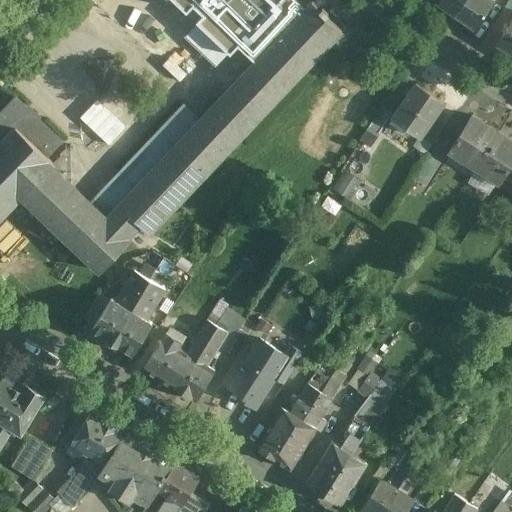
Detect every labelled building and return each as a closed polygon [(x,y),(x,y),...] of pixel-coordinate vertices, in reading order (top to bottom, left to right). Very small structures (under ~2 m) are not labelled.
[(297,17),(279,0),(225,0),(271,44),(297,17)] [(436,0),(436,1),(454,14),(464,0),(436,0)] [(464,0),(454,14),(474,28),(493,0),(464,0)] [(183,102),(117,172),(108,182),(107,182),(107,183),(101,190),(101,189),(100,190),(90,201),(52,165),(22,196),(101,271),(131,240),(127,237),(140,223),(150,232),(342,30),(326,15),(328,13),(322,7),(320,9),(312,1),(297,17),(271,44),(201,119),(183,102)] [(511,20),(497,44),(511,53),(511,20)] [(443,103),(415,83),(391,117),(419,137),(443,103)] [(16,96),(0,112),(0,218),(22,196),(52,165),(53,163),(47,157),(62,141),(16,96)] [(472,117),(450,153),(476,168),(499,132),(472,117)] [(499,132),(476,168),(500,184),(511,165),(511,140),(499,132)] [(134,271),(116,301),(130,310),(148,280),(134,271)] [(164,290),(148,280),(130,310),(146,319),(164,290)] [(99,292),(83,317),(94,323),(109,299),(99,292)] [(94,323),(91,328),(111,340),(130,310),(116,301),(110,297),(94,323)] [(227,306),(219,301),(211,314),(219,319),(226,308),(227,306)] [(245,319),(226,308),(219,319),(215,326),(227,333),(239,330),(245,319)] [(245,319),(239,330),(247,335),(261,314),(252,308),(245,319)] [(146,319),(130,310),(111,340),(132,353),(151,322),(146,319)] [(206,320),(185,353),(195,359),(215,326),(206,320)] [(271,325),(262,320),(257,328),(265,333),(271,325)] [(227,333),(215,326),(195,359),(206,366),(227,333)] [(166,333),(154,351),(169,361),(173,363),(181,351),(177,349),(181,343),(166,333)] [(260,339),(246,361),(245,360),(237,373),(238,374),(231,385),(230,385),(230,386),(243,395),(242,397),(242,396),(241,397),(256,407),(257,406),(256,405),(274,377),(284,383),(304,353),(293,346),(287,355),(260,338),(260,339)] [(325,351),(314,343),(303,360),(314,368),(325,351)] [(169,361),(154,351),(143,368),(159,378),(169,361)] [(185,353),(181,351),(173,363),(169,361),(159,378),(195,401),(214,371),(206,366),(195,359),(185,353)] [(361,361),(347,383),(357,389),(371,367),(361,361)] [(316,369),(298,397),(293,394),(288,402),(294,405),(290,412),(299,418),(303,420),(330,378),(316,369)] [(346,376),(336,369),(330,378),(340,385),(346,376)] [(371,371),(358,389),(368,396),(381,378),(371,371)] [(6,375),(0,383),(0,449),(13,428),(21,433),(43,396),(27,386),(26,387),(6,375)] [(330,378),(303,420),(316,428),(315,428),(319,430),(323,423),(318,420),(340,385),(330,378)] [(395,389),(381,378),(368,396),(369,397),(362,405),(363,406),(356,417),(354,415),(343,431),(348,434),(340,446),(331,441),(305,483),(325,495),(325,494),(351,454),(359,440),(369,426),(395,389)] [(281,406),(255,447),(274,459),(299,418),(290,412),(281,406)] [(124,431),(92,411),(71,444),(97,460),(95,465),(86,460),(75,478),(61,493),(73,506),(87,491),(99,471),(124,431)] [(303,420),(299,418),(274,459),(290,469),(315,428),(316,428),(303,420)] [(369,426),(359,440),(364,443),(374,450),(383,435),(369,426)] [(174,461),(124,431),(99,471),(113,480),(108,489),(130,502),(136,494),(149,502),(158,488),(158,487),(174,461)] [(52,450),(30,436),(13,463),(35,477),(52,450)] [(359,440),(351,454),(355,457),(364,443),(359,440)] [(414,457),(407,453),(399,467),(406,472),(414,457)] [(351,454),(325,494),(340,504),(366,463),(355,457),(351,454)] [(199,476),(174,461),(158,487),(158,488),(169,494),(182,502),(189,491),(199,476)] [(406,472),(399,467),(387,486),(380,481),(363,508),(367,511),(405,511),(412,502),(404,497),(416,479),(406,472)] [(438,483),(429,477),(415,496),(424,503),(438,483)] [(27,502),(38,511),(42,511),(56,498),(42,485),(27,502)] [(189,491),(182,502),(175,511),(205,511),(210,504),(189,491)] [(175,511),(182,502),(169,494),(157,511),(175,511)] [(459,511),(466,502),(455,495),(444,511),(459,511)] [(508,511),(511,507),(500,500),(491,511),(508,511)] [(475,511),(477,509),(466,502),(459,511),(475,511)]
